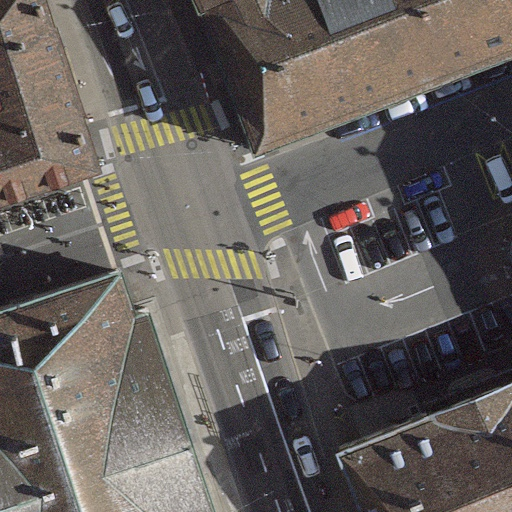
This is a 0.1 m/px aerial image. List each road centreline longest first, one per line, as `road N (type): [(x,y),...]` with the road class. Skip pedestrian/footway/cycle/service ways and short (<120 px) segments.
road 1 (residential): [(195,208),(265,201),(511,107)]
road 2 (secondary): [(195,208),(308,511)]
road 3 (secondary): [(115,0),(195,208)]
road 4 (residential): [(195,208),(117,216),(0,253)]
